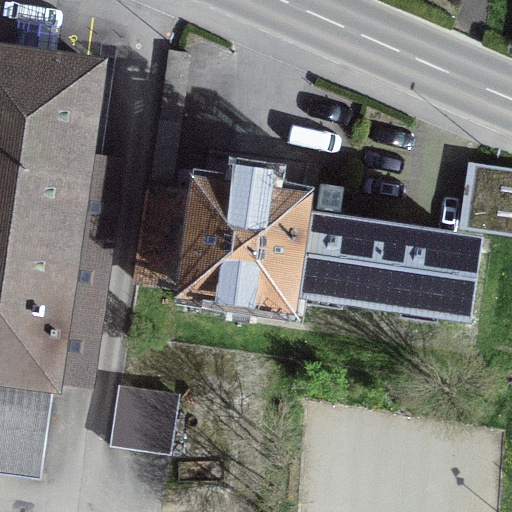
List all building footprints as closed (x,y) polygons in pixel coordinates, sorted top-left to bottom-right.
[(150,196),(171,198),(189,58),(169,56),(150,196)] [(89,397),(118,188),(83,183),(98,79),(0,65),(0,475),(38,482),(50,394),(89,397)] [(511,171),(476,167),(466,236),(511,242),(511,171)] [(466,321),(475,257),(296,231),(298,213),(267,208),(269,192),(232,186),(230,202),(198,198),(198,202),(185,294),(184,299),(284,313),(287,296),(466,321)] [(150,196),(138,287),(185,294),(198,202),(171,198),(150,196)] [(178,405),(120,395),(112,455),(169,464),(178,405)]
